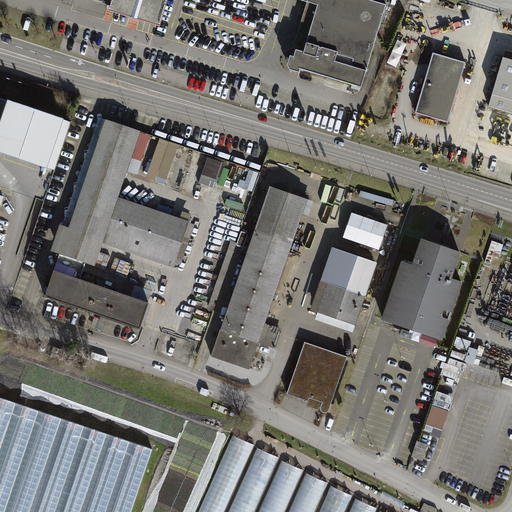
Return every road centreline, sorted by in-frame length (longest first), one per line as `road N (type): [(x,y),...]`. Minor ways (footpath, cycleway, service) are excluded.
road 1 (secondary): [(511,201),(0,47)]
road 2 (residential): [(455,511),(192,381),(0,319)]
